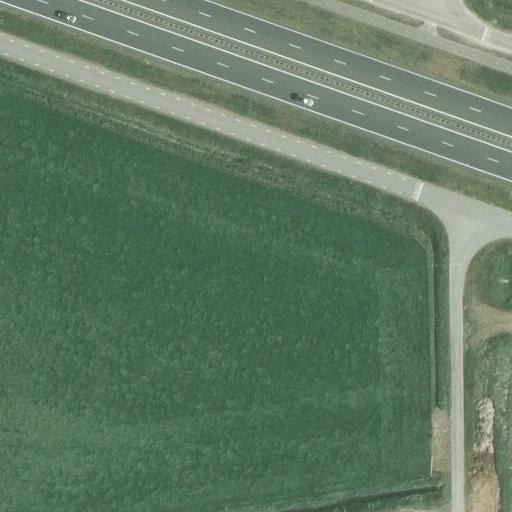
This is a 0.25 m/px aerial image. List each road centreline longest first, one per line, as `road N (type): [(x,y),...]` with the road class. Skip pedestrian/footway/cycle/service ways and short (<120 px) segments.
road 1 (trunk): [(35,0),(511,168)]
road 2 (unclassified): [(0,48),(471,210)]
road 3 (trunk): [(511,121),(172,0)]
road 4 (unclassified): [(459,511),(457,258),(471,210)]
